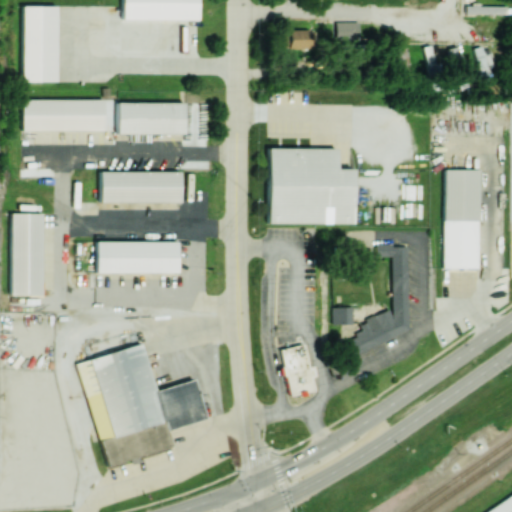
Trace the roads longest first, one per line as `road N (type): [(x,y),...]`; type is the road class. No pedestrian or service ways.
road 1 (primary): [(511,318),(300,461),(173,511)]
road 2 (residential): [(236,305),(238,0)]
road 3 (primary): [(253,511),(404,429),(511,352)]
road 4 (residential): [(255,482),(236,305)]
